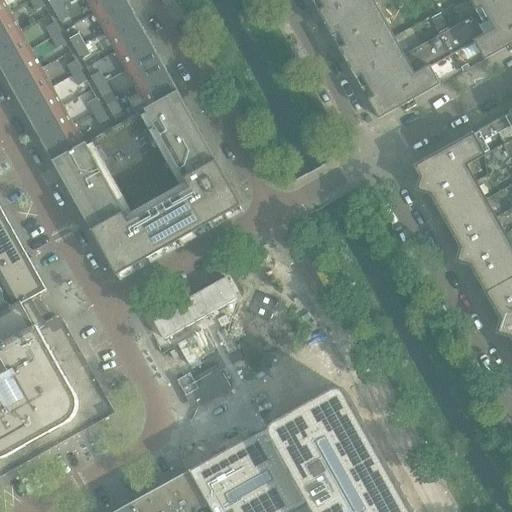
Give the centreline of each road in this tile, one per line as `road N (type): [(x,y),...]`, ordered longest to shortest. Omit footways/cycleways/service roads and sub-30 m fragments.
road 1 (residential): [(271,212),(439,511)]
road 2 (residential): [(102,307),(158,411),(158,432),(23,511)]
road 3 (residential): [(511,409),(370,156)]
road 4 (residential): [(153,0),(271,212)]
road 5 (residential): [(102,307),(0,124)]
road 6 (residential): [(271,212),(102,307)]
road 7 (residential): [(370,156),(282,0)]
road 8 (residential): [(370,156),(511,77)]
